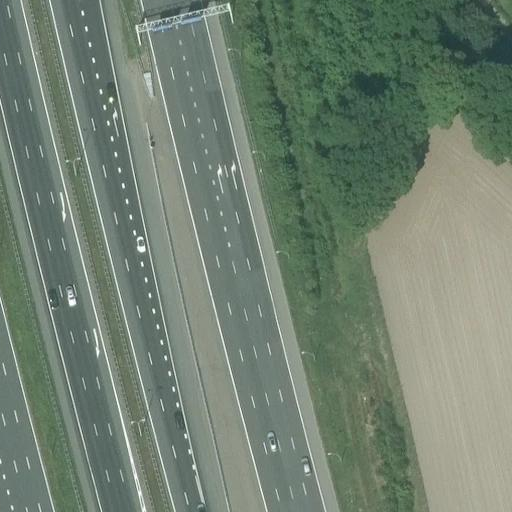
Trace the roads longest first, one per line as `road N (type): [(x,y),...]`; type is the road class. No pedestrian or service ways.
road 1 (motorway): [(292,511),(169,0)]
road 2 (motorway): [(191,511),(75,0)]
road 3 (motorway): [(0,23),(116,511)]
road 4 (track): [(410,0),(429,67),(511,147)]
road 5 (trunk): [(0,387),(30,511)]
